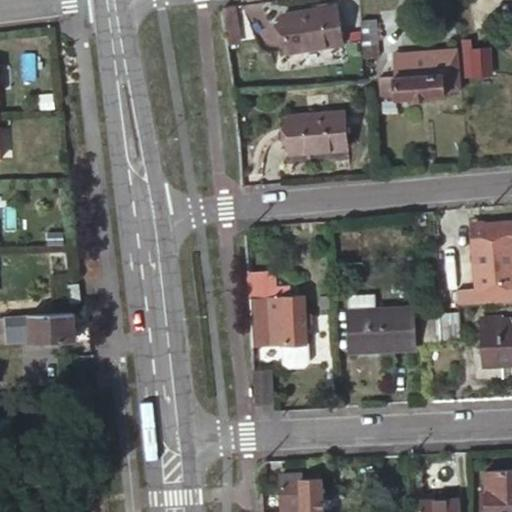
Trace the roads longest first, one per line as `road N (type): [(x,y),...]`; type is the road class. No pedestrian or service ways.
road 1 (residential): [(511,182),(142,213)]
road 2 (residential): [(167,436),(511,421)]
road 3 (secondary): [(167,436),(142,213)]
road 4 (secondary): [(142,213),(110,0)]
